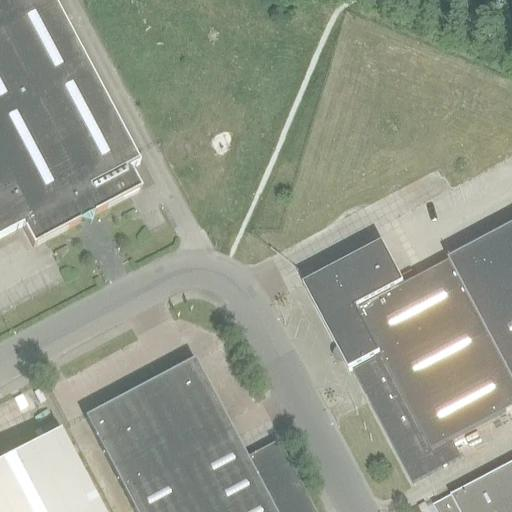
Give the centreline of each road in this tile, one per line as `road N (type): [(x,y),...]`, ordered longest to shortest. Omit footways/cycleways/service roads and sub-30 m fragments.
road 1 (unclassified): [(357,511),(239,289),(222,273),(184,269),(0,367)]
road 2 (unknown): [(244,299),(437,212)]
